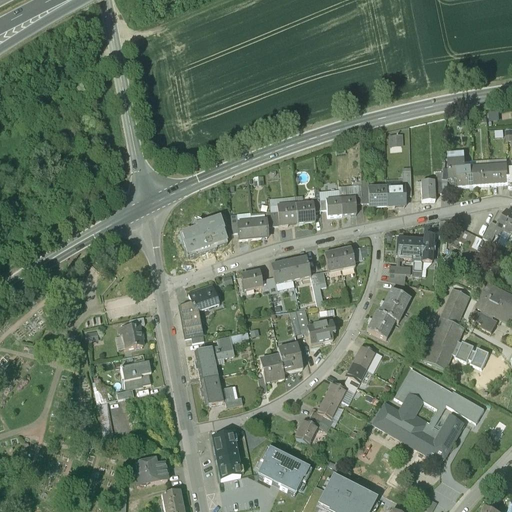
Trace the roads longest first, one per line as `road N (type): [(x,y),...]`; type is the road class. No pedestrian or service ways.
road 1 (secondary): [(511,93),(386,117),(146,207)]
road 2 (residential): [(190,433),(261,414),(330,364),(368,287),(375,228)]
road 3 (residential): [(162,289),(276,250),(375,228)]
road 4 (secondary): [(146,207),(105,0)]
road 5 (secondary): [(146,207),(0,294)]
road 6 (residential): [(162,289),(188,425)]
road 7 (residential): [(375,228),(511,206)]
road 8 (track): [(113,38),(159,30),(227,0)]
